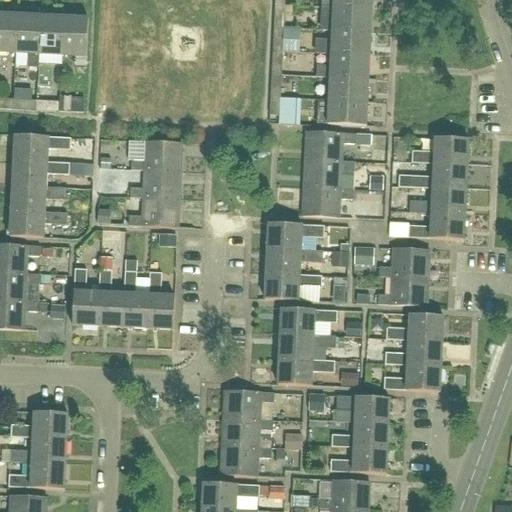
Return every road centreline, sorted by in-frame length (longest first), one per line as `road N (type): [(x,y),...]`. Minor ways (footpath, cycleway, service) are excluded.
road 1 (residential): [(107,379),(198,379),(205,369),(210,234)]
road 2 (unclassified): [(511,365),(457,511)]
road 3 (residential): [(103,511),(107,379)]
